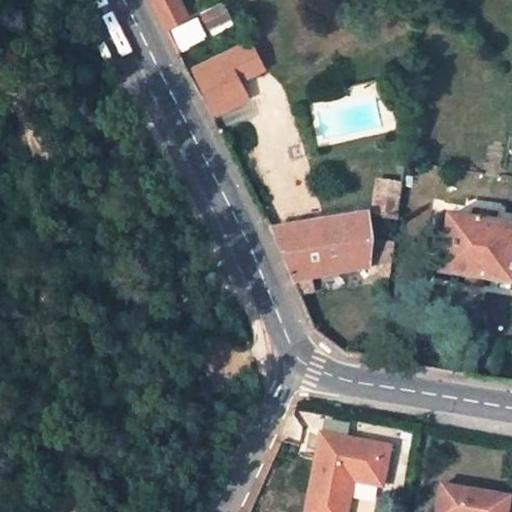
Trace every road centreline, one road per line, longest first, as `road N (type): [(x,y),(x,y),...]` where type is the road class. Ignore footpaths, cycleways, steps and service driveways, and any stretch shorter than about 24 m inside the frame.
road 1 (unclassified): [(123,0),(300,366)]
road 2 (unclassified): [(300,366),(511,408)]
road 3 (residential): [(300,366),(284,381),(223,511)]
